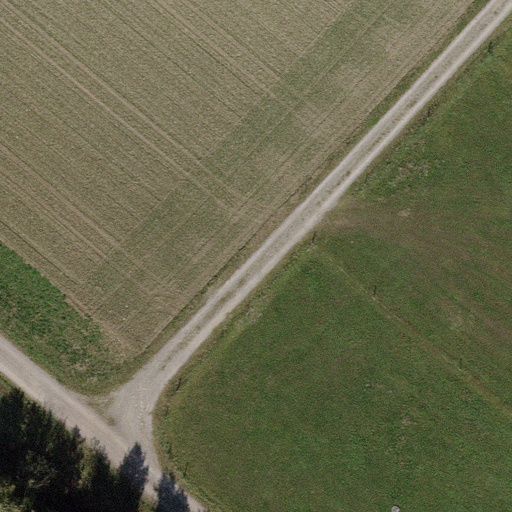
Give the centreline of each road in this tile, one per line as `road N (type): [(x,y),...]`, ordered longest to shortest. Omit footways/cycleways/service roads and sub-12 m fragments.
road 1 (track): [(510,0),(104,432)]
road 2 (track): [(200,511),(0,348)]
